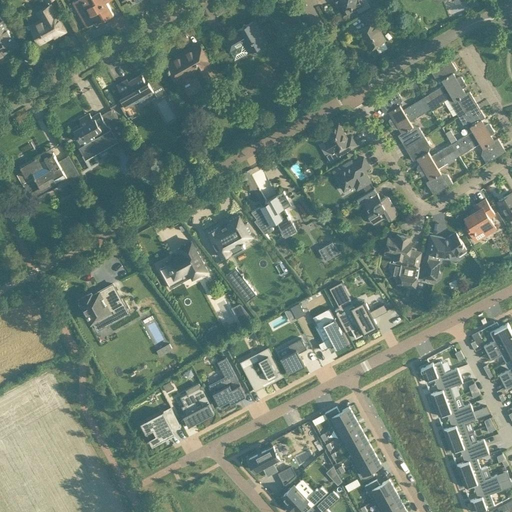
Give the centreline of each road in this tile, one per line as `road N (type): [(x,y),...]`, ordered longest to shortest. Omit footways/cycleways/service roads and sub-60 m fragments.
road 1 (track): [(33,275),(352,99)]
road 2 (residential): [(362,81),(352,99),(421,204),(436,204),(511,159)]
road 3 (residential): [(0,108),(198,0)]
road 4 (residential): [(511,289),(348,375)]
road 5 (residential): [(362,81),(469,24),(505,20)]
road 6 (residential): [(423,511),(348,375)]
road 7 (residential): [(348,375),(213,448)]
